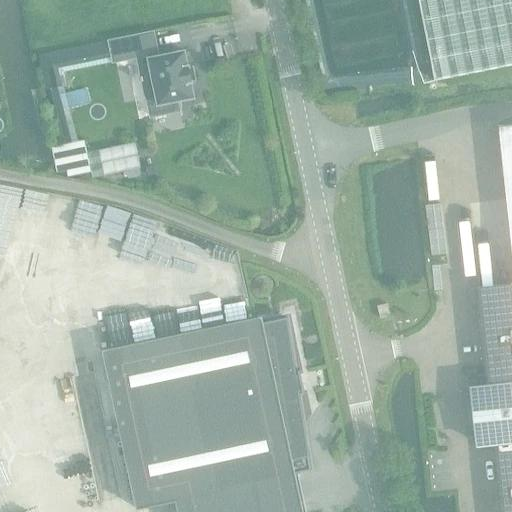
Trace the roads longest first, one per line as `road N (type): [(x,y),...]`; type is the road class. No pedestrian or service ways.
road 1 (unclassified): [(325,259),(137,198),(0,171)]
road 2 (unclassified): [(383,511),(325,259)]
road 3 (unclassified): [(303,148),(511,111)]
road 4 (unclassified): [(303,148),(279,25)]
